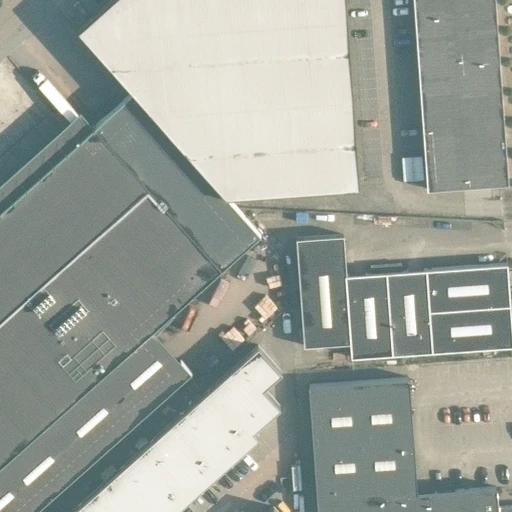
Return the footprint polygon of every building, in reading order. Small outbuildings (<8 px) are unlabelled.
[(343,0),(107,0),(76,28),(132,91),(225,197),(357,187),(343,0)] [(493,0),(411,0),(426,191),(436,191),(507,185),(493,0)] [(215,273),(220,268),(259,236),(235,208),(225,197),(132,91),(93,125),(79,138),(0,208),(0,511),(31,511),(186,375),(149,332),(215,273)] [(347,342),(343,275),(344,275),(342,234),(295,237),(302,345),(347,342)] [(387,273),(393,354),(431,351),(428,310),(425,269),(402,271),(402,264),(386,265),(387,273)] [(428,310),(511,303),(511,289),(508,290),(506,264),(425,269),(428,310)] [(350,357),(393,354),(387,273),(386,265),(370,266),(371,273),(344,275),(343,275),(347,342),(349,342),(350,357)] [(511,303),(428,310),(431,351),(431,352),(511,346),(511,345),(510,321),(511,320),(511,303)] [(239,361),(263,388),(281,372),(257,345),(239,361)] [(263,388),(239,361),(212,385),(253,431),(279,407),(263,388)] [(406,377),(307,384),(316,511),(511,511),(511,505),(496,507),(495,487),(416,493),(408,377),(406,377)] [(185,409),(231,461),(258,437),(253,431),(212,385),(185,409)] [(231,461),(185,409),(155,436),(201,487),(231,461)] [(125,462),(169,511),(172,511),(201,487),(155,436),(125,462)] [(169,511),(125,462),(95,489),(115,511),(169,511)] [(115,511),(95,489),(69,511),(115,511)]
